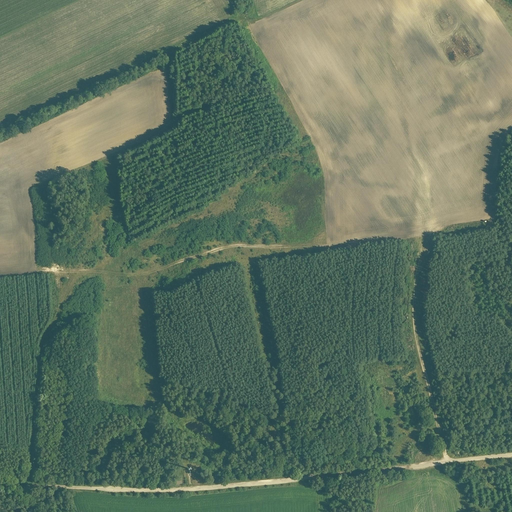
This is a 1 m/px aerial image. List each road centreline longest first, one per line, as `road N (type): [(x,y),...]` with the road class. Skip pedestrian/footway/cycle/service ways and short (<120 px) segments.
road 1 (track): [(446,459),(417,335),(418,232),(221,248),(129,277),(80,271)]
road 2 (track): [(0,486),(223,485),(511,452)]
road 3 (track): [(306,0),(254,25),(234,13),(170,44),(165,129),(113,155),(86,246)]
road 4 (track): [(23,487),(31,475),(41,350),(86,246)]
road 5 (track): [(418,232),(427,232),(422,160),(511,102)]
